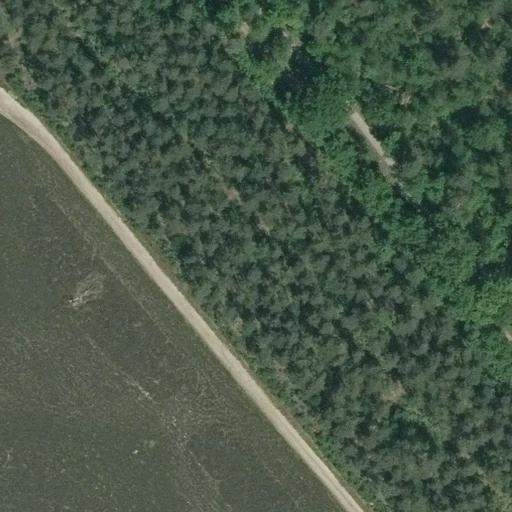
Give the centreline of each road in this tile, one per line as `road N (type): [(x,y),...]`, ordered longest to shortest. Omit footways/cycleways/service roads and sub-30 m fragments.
road 1 (track): [(356,511),(30,121),(0,101)]
road 2 (track): [(219,0),(511,345)]
